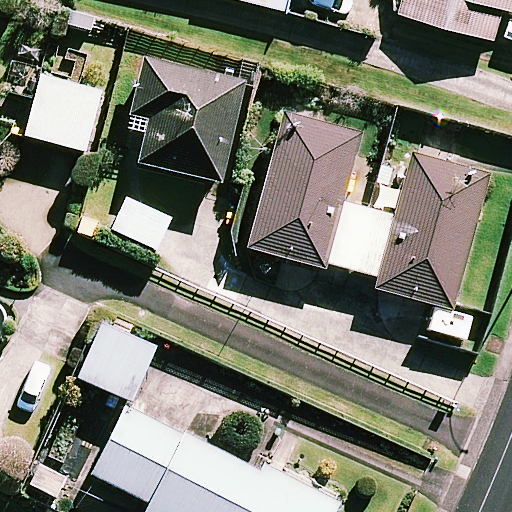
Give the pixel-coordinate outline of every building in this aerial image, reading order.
[(224,0),(290,17),(294,0),(224,0)] [(511,0),(411,0),(405,22),(496,48),(505,14),(511,16),(511,0)] [(244,72),(147,51),(134,107),(147,110),(137,158),(220,177),(244,72)] [(99,88),(39,73),(25,133),(85,147),(99,88)] [(360,128),(280,108),(245,241),(376,276),(374,284),(452,304),(487,171),(410,151),(393,213),(341,199),(360,128)] [(169,216),(126,196),(112,226),(155,246),(169,216)] [(154,342),(101,319),(78,373),(130,396),(154,342)] [(256,465),(124,401),(91,469),(146,496),(140,508),(148,511),(328,511),(336,495),(259,458),(256,465)] [(69,473),(34,455),(22,478),(57,496),(69,473)]
